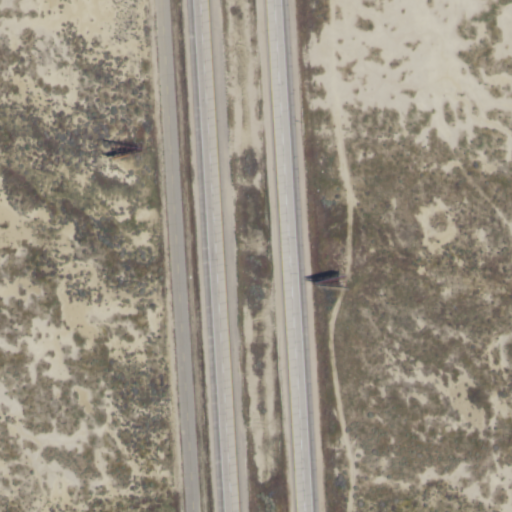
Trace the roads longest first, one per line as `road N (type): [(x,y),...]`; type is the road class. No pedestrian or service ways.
road 1 (residential): [(162,0),(193,511)]
road 2 (motorway): [(199,0),(229,511)]
road 3 (motorway): [(304,511),(275,0)]
